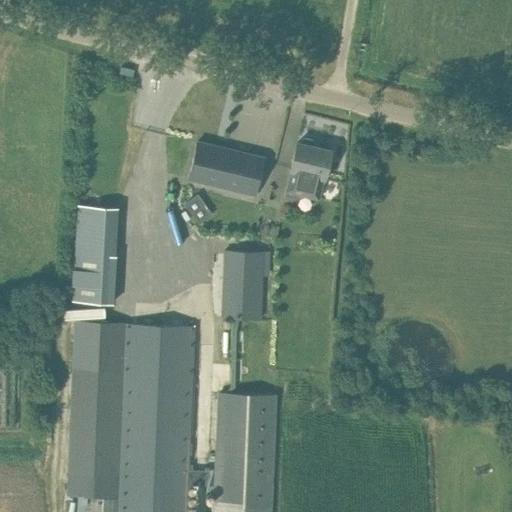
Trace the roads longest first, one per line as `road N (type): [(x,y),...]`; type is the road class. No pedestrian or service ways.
road 1 (unclassified): [(511,142),(0,11)]
road 2 (track): [(58,511),(64,316),(142,313)]
